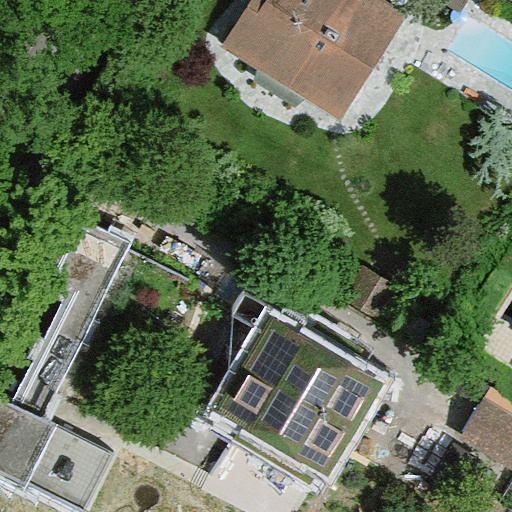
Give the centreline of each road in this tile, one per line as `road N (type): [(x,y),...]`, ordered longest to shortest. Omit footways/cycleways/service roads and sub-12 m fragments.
road 1 (unknown): [(33,116),(413,384),(424,421),(408,480)]
road 2 (residential): [(0,177),(95,0)]
